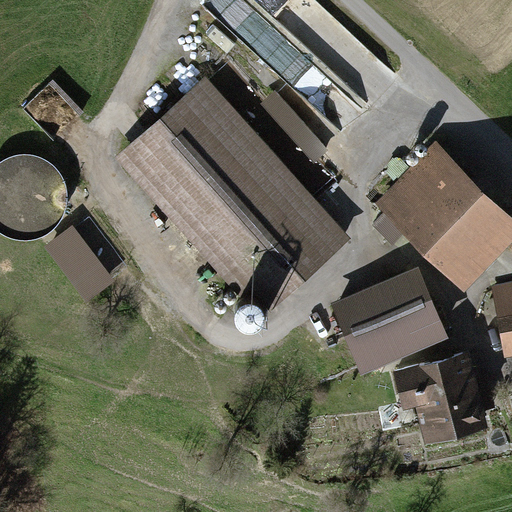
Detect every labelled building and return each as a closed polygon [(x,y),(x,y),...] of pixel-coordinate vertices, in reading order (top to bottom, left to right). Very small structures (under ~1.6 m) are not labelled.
[(362,107),(396,70),(318,0),(211,0),(207,6),(269,61),(288,40),(362,107)] [(301,204),(197,88),(130,148),(270,302),(345,234),(310,196),(301,204)] [(326,148),(276,92),(266,101),(316,156),(326,148)] [(497,204),(437,146),(381,203),(386,208),(407,229),(462,282),(481,262),(486,267),(497,256),(483,243),(509,216),(497,204)] [(483,243),(497,256),(511,240),(511,201),(506,195),(497,204),(509,216),(483,243)] [(407,229),(386,208),(372,224),(393,244),(407,229)] [(74,224),(47,246),(91,300),(118,278),(74,224)] [(415,269),(338,302),(364,365),(423,340),(442,332),(415,269)] [(511,283),(494,286),(500,315),(504,314),(510,343),(511,342),(511,283)] [(423,340),(432,361),(454,355),(445,330),(442,332),(423,340)] [(432,361),(397,370),(403,393),(420,389),(432,434),(481,421),(463,352),(454,355),(432,361)]
